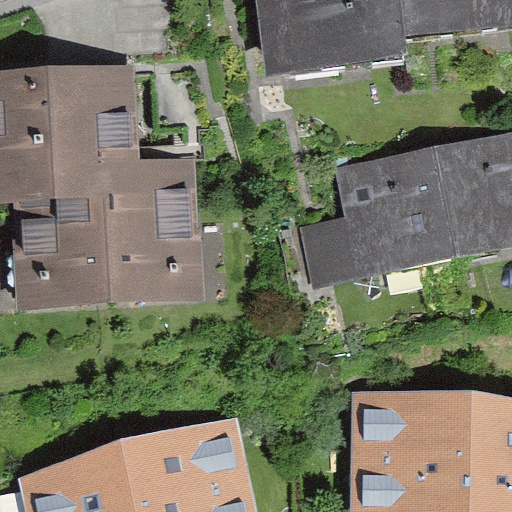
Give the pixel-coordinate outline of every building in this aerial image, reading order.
[(511,0),(268,0),(276,66),(404,51),(402,32),(511,18),(511,0)] [(121,83),(0,89),(0,184),(31,183),(32,205),(29,205),(33,286),(187,279),(183,186),(176,187),(174,163),(126,165),(121,83)] [(511,141),(436,157),(454,245),(511,233),(511,141)] [(454,245),(436,157),(348,174),(366,262),(454,245)] [(446,406),(363,406),(363,410),(372,411),(372,444),(363,444),(362,511),(511,511),(511,422),(446,422),(446,406)] [(122,471),(33,490),(37,511),(245,511),(237,473),(227,475),(220,441),(229,438),(229,434),(150,451),(149,444),(130,448),(134,463),(121,466),(122,471)]
